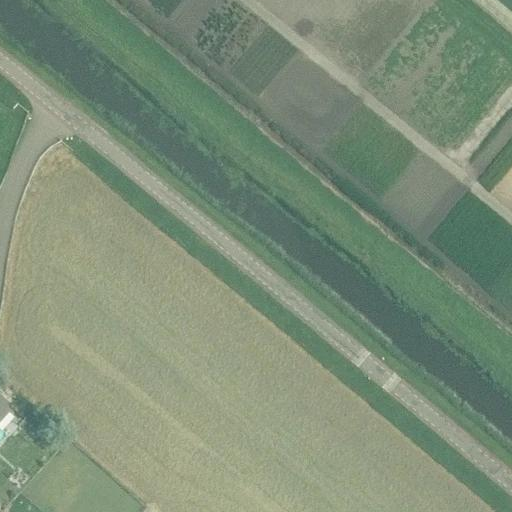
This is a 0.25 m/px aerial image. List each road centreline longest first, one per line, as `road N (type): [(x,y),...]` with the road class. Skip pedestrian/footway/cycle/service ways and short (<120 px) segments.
road 1 (tertiary): [(511,486),(0,58)]
road 2 (track): [(245,0),(452,170),(511,99)]
